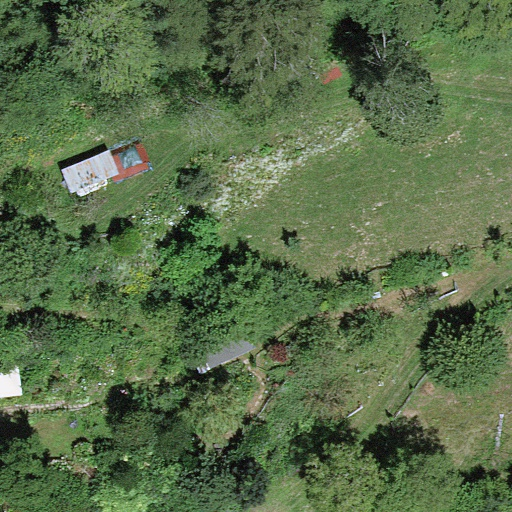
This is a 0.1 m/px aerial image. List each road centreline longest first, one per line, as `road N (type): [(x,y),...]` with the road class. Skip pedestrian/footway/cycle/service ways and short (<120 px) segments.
road 1 (track): [(511,28),(212,98),(80,191),(0,204)]
road 2 (track): [(312,511),(416,366),(511,272)]
